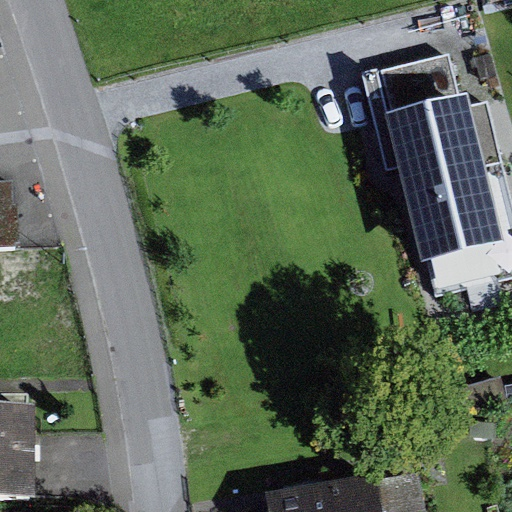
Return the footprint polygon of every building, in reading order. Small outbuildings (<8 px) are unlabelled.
[(394,129),(463,113),(451,63),(382,78),(394,129)] [(388,131),(427,303),(511,283),(511,214),(488,108),(463,113),(394,129),(388,131)] [(0,249),(18,249),(14,181),(0,181),(0,249)] [(0,498),(32,498),(31,407),(0,407),(0,498)] [(424,511),(419,477),(268,502),(270,511),(424,511)]
